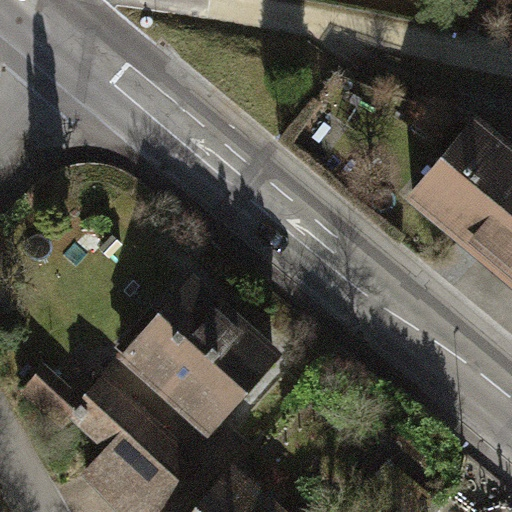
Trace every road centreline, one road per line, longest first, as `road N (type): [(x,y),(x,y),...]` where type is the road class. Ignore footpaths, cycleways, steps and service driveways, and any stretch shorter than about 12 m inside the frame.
road 1 (tertiary): [(89,45),(511,409)]
road 2 (track): [(197,0),(511,64)]
road 3 (residential): [(0,141),(89,45)]
